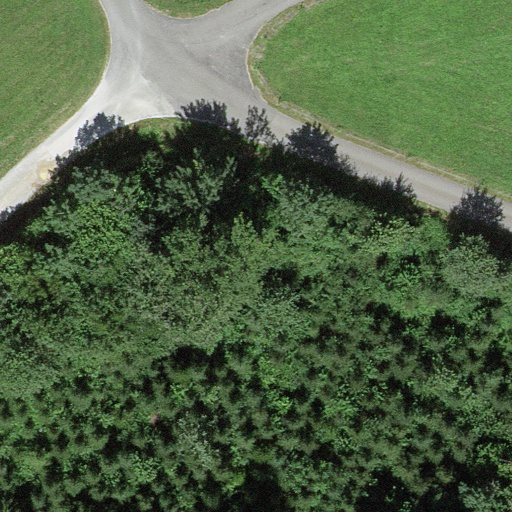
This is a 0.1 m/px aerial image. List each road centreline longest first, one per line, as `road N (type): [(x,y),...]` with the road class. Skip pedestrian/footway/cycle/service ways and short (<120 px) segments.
road 1 (track): [(511,218),(223,109),(161,69)]
road 2 (track): [(0,205),(87,120),(161,69)]
road 3 (unclassified): [(119,0),(161,69),(267,0)]
